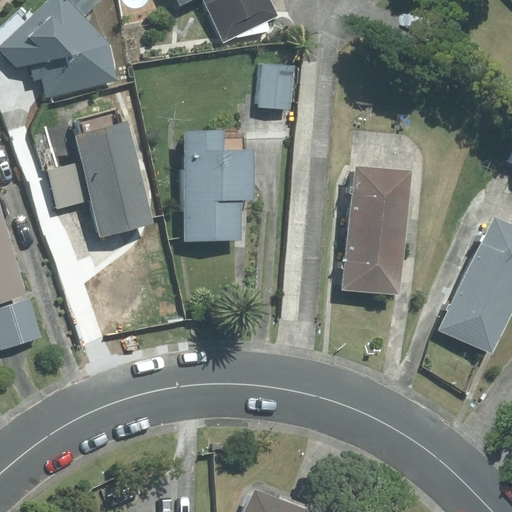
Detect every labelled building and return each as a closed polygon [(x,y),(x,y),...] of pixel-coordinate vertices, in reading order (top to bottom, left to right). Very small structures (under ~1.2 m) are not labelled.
[(50,0),(0,49),(17,65),(31,63),(34,80),(42,78),(45,95),(116,80),(109,45),(81,18),(99,0),(50,0)] [(178,0),(181,4),(189,0),(205,0),(225,41),(278,15),(270,0),(178,0)] [(294,67),(263,64),(259,107),(291,109),(294,67)] [(152,220),(127,123),(120,125),(116,109),(77,119),(81,135),(77,136),(83,162),(93,200),(101,233),(152,220)] [(223,132),(185,132),(186,240),(241,240),(241,201),(254,201),(254,151),(243,151),(243,138),(223,138),(223,132)] [(83,162),(48,170),(57,208),(93,200),(83,162)] [(349,225),(406,231),(411,170),(355,165),(349,225)] [(0,301),(27,294),(0,206),(0,301)] [(467,273),(511,294),(511,224),(494,216),(467,273)] [(406,231),(349,225),(343,289),(399,295),(406,231)] [(511,311),(511,294),(467,273),(440,329),(493,353),(511,311)] [(29,299),(0,308),(0,344),(1,349),(41,337),(29,299)] [(313,511),(254,488),(244,511),(313,511)]
